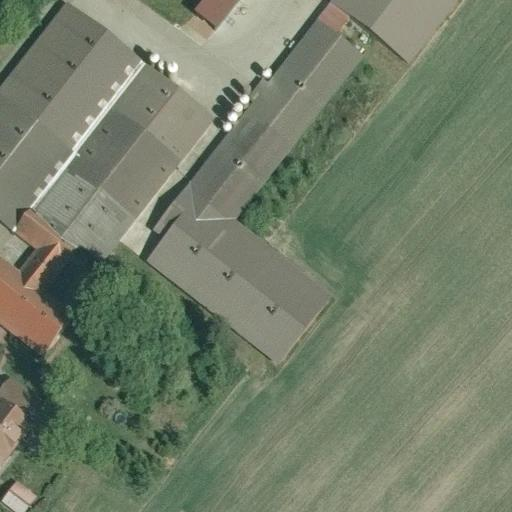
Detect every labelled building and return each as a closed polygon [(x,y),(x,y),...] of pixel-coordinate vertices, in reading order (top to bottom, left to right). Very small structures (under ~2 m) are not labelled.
[(238,0),(201,0),(188,19),(213,37),(238,0)] [(460,0),(339,0),(331,11),(410,69),(460,0)] [(133,66),(61,12),(0,93),(0,221),(10,229),(22,214),(133,66)] [(354,65),(308,29),(187,190),(233,225),(354,65)] [(209,123),(146,76),(40,216),(103,263),(209,123)] [(137,256),(277,362),(327,295),(233,225),(187,190),(137,256)] [(58,265),(69,250),(22,214),(10,229),(34,247),(58,265)] [(34,247),(14,273),(38,291),(58,265),(34,247)] [(0,262),(0,329),(41,361),(74,317),(38,291),(14,273),(0,262)] [(43,443),(58,423),(9,386),(0,397),(0,410),(26,430),(43,443)] [(0,465),(26,430),(0,410),(0,465)] [(27,511),(34,504),(12,487),(0,502),(0,506),(7,511),(27,511)]
